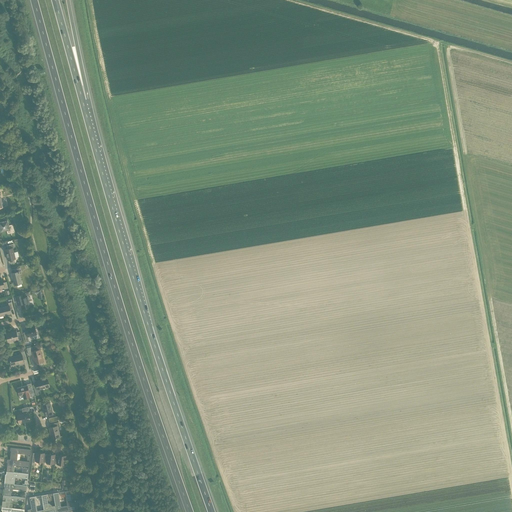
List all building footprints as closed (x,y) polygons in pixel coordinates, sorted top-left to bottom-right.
[(0,231),(0,232),(10,230),(7,220),(0,222),(0,231)] [(12,247),(14,247),(13,244),(7,245),(8,249),(5,249),(8,260),(15,258),(12,247)] [(19,272),(20,272),(19,267),(11,270),(12,273),(11,273),(14,285),(22,283),(19,272)] [(22,308),(30,306),(27,297),(23,298),(22,295),(15,297),(16,303),(20,302),(22,308)] [(10,309),(13,309),(11,302),(8,303),(9,305),(0,307),(0,316),(11,313),(10,309)] [(28,336),(36,334),(34,326),(25,328),(27,334),(24,335),(26,342),(29,341),(28,336)] [(16,332),(15,330),(6,333),(8,342),(18,340),(22,339),(19,331),(16,332)] [(34,364),(43,361),(40,349),(32,351),(30,347),(27,348),(28,355),(32,354),(34,364)] [(23,360),(26,359),(24,351),(21,352),(21,354),(9,357),(11,366),(19,363),(20,365),(24,364),(23,360)] [(38,390),(49,387),(46,377),(35,380),(36,383),(33,384),(36,395),(39,394),(38,390)] [(19,395),(22,394),(23,398),(34,396),(32,388),(28,389),(27,385),(17,388),(19,395)] [(46,415),(53,413),(50,402),(42,404),(43,409),(44,409),(46,415)] [(29,410),(28,407),(22,408),(22,411),(23,411),(24,414),(17,415),(18,423),(30,421),(28,413),(27,411),(29,410)] [(57,427),(60,426),(59,422),(50,424),(51,427),(49,428),(52,439),(60,437),(57,427)] [(11,450),(10,459),(10,460),(17,460),(18,453),(30,455),(31,449),(10,447),(10,450),(11,450)] [(43,462),(44,454),(44,453),(36,452),(36,453),(33,452),(32,464),(34,465),(35,461),(43,462)] [(55,463),(56,455),(55,455),(55,454),(47,453),(47,454),(44,454),(43,462),(55,463)] [(58,456),(56,455),(55,463),(64,465),(65,456),(58,455),(58,456)] [(10,460),(10,459),(7,459),(6,462),(7,462),(6,471),(8,471),(13,472),(14,472),(15,465),(29,467),(29,461),(27,461),(17,460),(10,460)] [(14,484),(15,477),(28,479),(28,473),(22,473),(14,472),(13,472),(8,471),(7,474),(8,474),(7,483),(7,484),(14,484)] [(7,484),(7,483),(4,483),(4,486),(5,486),(4,495),(11,495),(11,489),(26,490),(27,485),(24,485),(14,484),(7,484)] [(65,491),(65,494),(67,505),(68,511),(71,511),(71,510),(80,508),(79,501),(72,502),(70,490),(65,491)] [(53,495),(55,505),(56,511),(68,511),(67,505),(61,507),(58,492),(53,493),(53,495)] [(41,495),(41,497),(43,509),(44,509),(44,511),(55,511),(56,511),(55,505),(48,506),(46,494),(41,495)] [(11,495),(4,495),(3,495),(2,498),(6,498),(5,501),(2,500),(1,507),(4,507),(11,508),(12,508),(12,501),(25,502),(25,497),(23,497),(11,495)] [(44,511),(44,509),(43,509),(37,511),(34,496),(29,497),(31,508),(27,509),(27,511),(44,511)]
